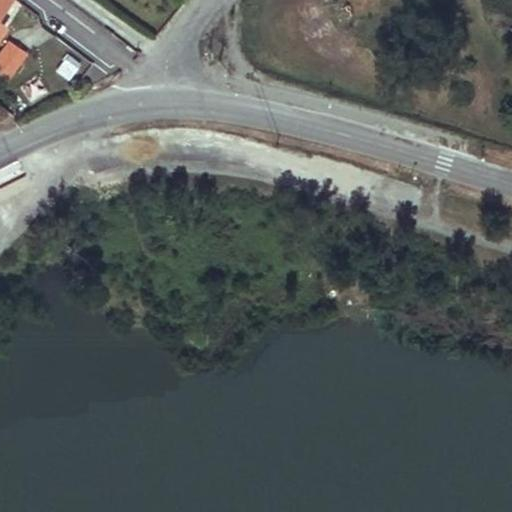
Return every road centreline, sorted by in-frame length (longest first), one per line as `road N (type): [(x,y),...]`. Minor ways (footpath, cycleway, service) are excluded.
road 1 (tertiary): [(511,179),(280,112),(164,101)]
road 2 (tertiary): [(164,101),(74,112),(0,149)]
